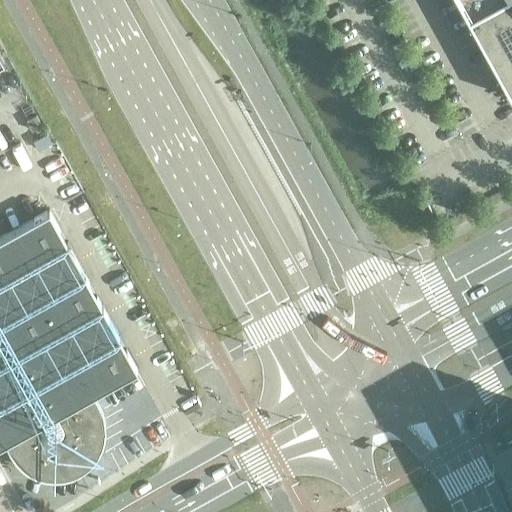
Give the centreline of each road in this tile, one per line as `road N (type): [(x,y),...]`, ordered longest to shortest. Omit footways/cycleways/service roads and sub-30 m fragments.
road 1 (secondary): [(93,0),(309,396)]
road 2 (secondary): [(391,332),(208,0)]
road 3 (tertiary): [(309,396),(109,511)]
road 4 (tertiary): [(177,511),(332,434)]
road 5 (tertiary): [(511,261),(391,332)]
